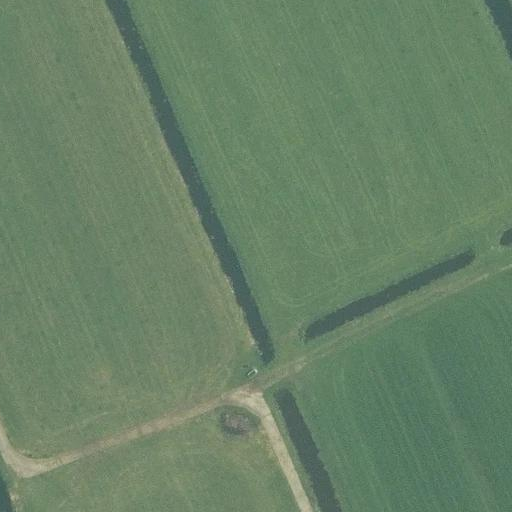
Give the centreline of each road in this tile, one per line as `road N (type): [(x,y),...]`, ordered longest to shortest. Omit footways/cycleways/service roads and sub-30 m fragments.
road 1 (track): [(306,511),(267,417),(246,393),(511,262)]
road 2 (track): [(246,393),(36,470),(6,455),(0,440)]
